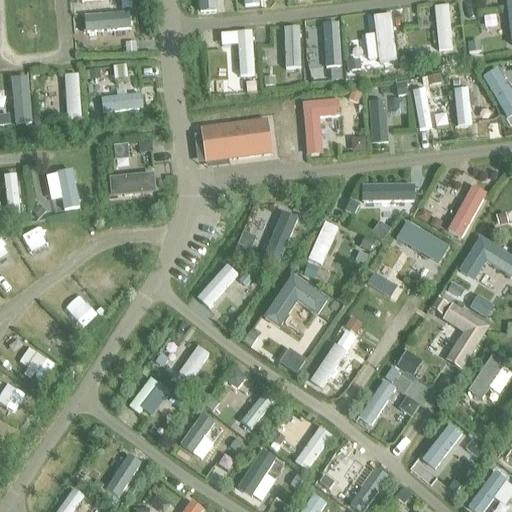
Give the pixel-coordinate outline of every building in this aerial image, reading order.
[(216,12),(216,0),(198,0),(199,13),(216,12)] [(453,6),(437,6),(437,51),(453,51),(453,6)] [(86,15),(87,32),(132,31),(132,14),(86,15)] [(375,17),(376,36),(368,37),(369,63),(397,61),(394,16),(375,17)] [(341,25),(327,25),(328,57),(342,57),(341,25)] [(286,69),(303,69),(302,28),(285,28),(286,69)] [(258,76),(253,31),(236,33),(242,78),(258,76)] [(136,44),(126,45),(127,55),(136,54),(136,44)] [(480,45),(468,47),(469,56),(481,55),(480,45)] [(415,54),(405,55),(406,65),(416,63),(415,54)] [(359,63),(347,64),(348,74),(360,73),(359,63)] [(128,66),(115,67),(116,80),(129,79),(128,66)] [(511,92),(504,69),(487,75),(503,121),(511,117),(511,92)] [(341,72),(330,73),(331,84),(341,83),(341,72)] [(100,73),(90,74),(91,83),(101,82),(100,73)] [(81,75),(66,75),(67,119),(82,119),(81,75)] [(13,78),(14,125),(32,124),(31,77),(13,78)] [(440,78),(428,80),(429,88),(442,86),(440,78)] [(423,79),(425,90),(413,92),(420,131),(436,128),(427,79),(423,79)] [(275,80),(264,80),(265,89),(275,88),(275,80)] [(254,85),(246,86),(247,96),(255,95),(254,85)] [(406,86),(396,88),(398,100),(408,98),(406,86)] [(472,89),(457,89),(458,127),(472,127),(472,89)] [(353,93),(349,102),(358,106),(362,97),(353,93)] [(144,94),(102,97),(103,113),(145,110),(144,94)] [(388,101),(370,102),(371,145),(388,145),(388,101)] [(340,102),(305,102),(306,157),(323,157),(323,118),(340,117),(340,102)] [(42,119),(33,124),(38,132),(47,127),(42,119)] [(287,151),(283,120),(210,129),(215,160),(287,151)] [(131,145),(114,146),(116,160),(132,159),(131,145)] [(153,146),(140,147),(141,157),(154,156),(153,146)] [(67,211),(83,207),(74,169),(57,173),(67,211)] [(22,173),(9,174),(10,209),(24,209),(22,173)] [(156,176),(111,176),(111,196),(156,196),(156,176)] [(363,185),(363,203),(416,203),(415,185),(363,185)] [(473,186),(448,231),(464,240),(489,195),(473,186)] [(299,203),(294,214),(302,217),(306,206),(299,203)] [(350,206),(345,214),(354,219),(358,210),(350,206)] [(38,210),(32,216),(39,224),(45,217),(38,210)] [(281,268),(300,219),(283,212),(264,261),(281,268)] [(423,212),(418,221),(427,226),(430,221),(429,216),(423,212)] [(505,216),(496,218),(499,228),(507,226),(505,216)] [(326,223),(309,260),(323,266),(340,229),(326,223)] [(407,232),(387,271),(400,277),(420,238),(407,232)] [(366,239),(361,250),(370,255),(375,243),(366,239)] [(511,276),(511,253),(477,239),(462,274),(479,282),(487,265),(511,276)] [(0,265),(6,277),(21,269),(7,240),(0,243),(0,265)] [(211,309),(239,276),(227,266),(199,299),(211,309)] [(307,267),(303,277),(314,281),(318,271),(307,267)] [(294,275),(264,318),(281,330),(299,304),(319,317),(330,300),(294,275)] [(246,276),(239,284),(247,290),(254,282),(246,276)] [(452,287),(448,294),(459,301),(463,294),(452,287)] [(479,296),(471,309),(488,318),(495,305),(479,296)] [(438,301),(432,310),(442,317),(448,307),(438,301)] [(352,321),(347,328),(358,336),(363,328),(352,321)] [(250,335),(243,346),(251,351),(258,340),(250,335)] [(199,346),(179,374),(191,383),(211,355),(199,346)] [(35,352),(23,369),(41,382),(54,365),(35,352)] [(405,354),(396,369),(411,379),(421,365),(405,354)] [(493,356),(469,392),(484,402),(508,365),(493,356)] [(160,357),(154,366),(162,371),(168,362),(160,357)] [(227,381),(239,390),(248,378),(236,369),(227,381)] [(392,371),(385,381),(391,386),(398,375),(392,371)] [(131,409),(142,416),(161,385),(150,378),(131,409)] [(242,423),(251,430),(274,402),(265,395),(242,423)] [(407,399),(399,411),(411,419),(419,407),(407,399)] [(210,400),(203,408),(211,415),(218,407),(210,400)] [(180,401),(177,413),(186,415),(188,415),(188,412),(190,403),(180,401)] [(175,454),(188,463),(213,430),(199,420),(175,454)] [(452,424),(415,469),(428,480),(466,435),(452,424)] [(295,463),(307,471),(333,436),(321,428),(295,463)] [(481,429),(474,437),(484,445),(490,436),(481,429)] [(276,435),(271,441),(279,448),(284,442),(276,435)] [(235,442),(230,450),(238,456),(243,448),(235,442)] [(260,449),(241,492),(265,503),(275,480),(269,477),(278,457),(260,449)] [(129,455),(110,488),(123,495),(141,463),(129,455)] [(364,506),(387,475),(374,466),(351,497),(364,506)] [(494,469),(470,509),(474,511),(487,511),(509,477),(494,469)] [(296,477),(290,487),(297,492),(303,482),(296,477)] [(97,483),(91,489),(98,495),(103,488),(97,483)] [(454,484),(449,490),(455,495),(460,489),(454,484)] [(74,511),(83,494),(71,488),(60,511),(74,511)] [(316,496),(302,511),(323,511),(328,506),(316,496)] [(183,511),(201,511),(204,508),(190,500),(183,511)]
